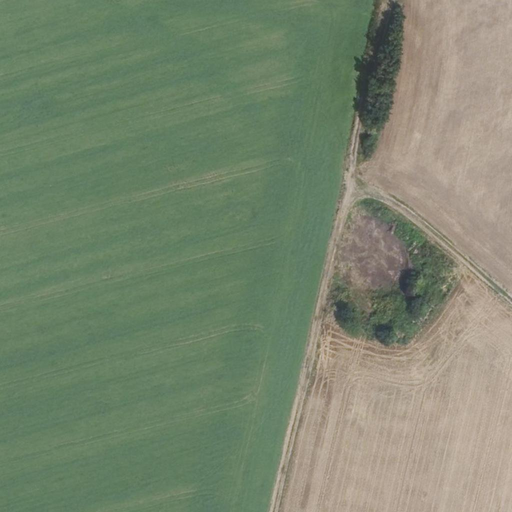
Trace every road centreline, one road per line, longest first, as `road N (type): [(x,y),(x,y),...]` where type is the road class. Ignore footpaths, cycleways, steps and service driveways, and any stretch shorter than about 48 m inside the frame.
road 1 (track): [(349,188),(275,511)]
road 2 (track): [(349,188),(402,206),(511,299)]
road 3 (track): [(390,0),(349,188)]
